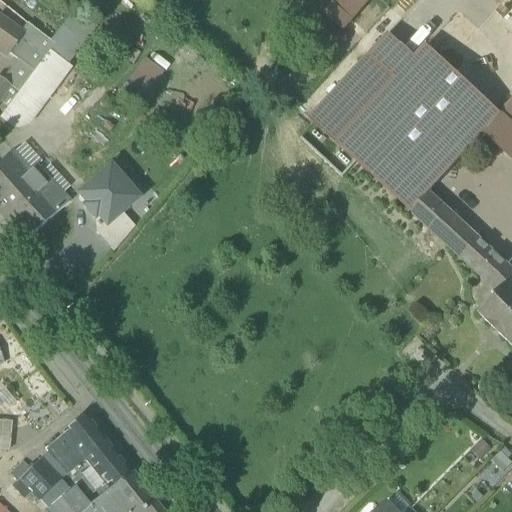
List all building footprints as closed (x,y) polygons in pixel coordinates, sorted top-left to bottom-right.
[(100,0),(66,0),(87,16),(100,0)] [(338,0),(333,6),(352,23),(372,0),(338,0)] [(54,48),(49,56),(66,68),(97,28),(74,10),(49,44),(54,48)] [(0,50),(6,54),(19,35),(0,22),(0,50)] [(54,48),(49,44),(26,25),(19,35),(49,56),(54,48)] [(49,56),(19,35),(6,54),(22,66),(35,75),(49,56)] [(395,83),(415,61),(389,37),(368,59),(395,83)] [(336,147),(410,215),(429,195),(483,137),(501,117),(500,116),(427,49),(415,61),(395,83),(336,147)] [(20,95),(0,122),(0,136),(4,139),(14,134),(18,137),(68,70),(66,68),(49,56),(35,75),(20,95)] [(310,122),(336,147),(395,83),(368,59),(310,122)] [(144,60),(117,97),(136,111),(164,74),(144,60)] [(22,66),(6,86),(9,88),(20,95),(35,75),(22,66)] [(0,100),(9,88),(6,86),(0,81),(0,100)] [(0,122),(20,95),(9,88),(0,100),(0,122)] [(511,102),(500,116),(501,117),(511,126),(511,102)] [(511,126),(501,117),(483,137),(511,162),(511,126)] [(29,175),(36,169),(41,164),(24,145),(12,156),(29,175)] [(0,164),(0,218),(23,244),(68,204),(61,197),(41,174),(36,169),(29,175),(12,156),(10,155),(0,164)] [(49,167),(41,174),(61,197),(69,190),(49,167)] [(96,218),(104,227),(105,228),(121,215),(137,200),(109,169),(77,196),(86,206),(83,209),(94,221),(96,218)] [(492,253),(429,195),(410,215),(429,232),(473,273),(492,253)] [(105,228),(104,227),(95,235),(112,254),(134,229),(121,215),(105,228)] [(473,273),(499,297),(511,284),(511,285),(511,272),(492,253),(473,273)] [(511,285),(511,284),(499,297),(479,317),(511,349),(511,285)] [(0,387),(0,409),(5,416),(16,406),(0,387)] [(62,435),(64,437),(85,463),(89,469),(104,487),(109,493),(130,475),(117,458),(102,440),(84,418),(62,435)] [(10,426),(0,424),(0,452),(7,453),(10,426)] [(65,478),(85,463),(64,437),(44,452),(47,455),(65,478)] [(482,442),(470,454),(480,464),(492,452),(482,442)] [(41,461),(62,482),(65,478),(47,455),(41,461)] [(511,465),(501,455),(492,465),(503,476),(511,466),(511,465)] [(62,482),(41,461),(30,472),(17,485),(29,497),(38,506),(40,504),(61,483),(62,482)] [(9,477),(17,485),(30,472),(21,464),(9,477)] [(89,469),(79,477),(94,495),(104,487),(89,469)] [(109,493),(108,493),(123,511),(144,511),(154,505),(130,475),(109,493)] [(73,490),(84,503),(94,495),(79,477),(69,485),(73,490)] [(61,483),(40,504),(47,511),(70,493),(61,483)] [(29,497),(17,485),(11,491),(24,503),(29,497)] [(104,487),(94,495),(99,501),(108,493),(109,493),(104,487)] [(84,511),(89,509),(86,506),(84,503),(73,490),(70,493),(47,511),(46,511),(84,511)] [(89,509),(91,511),(123,511),(108,493),(99,501),(89,509)] [(389,507),(393,511),(410,511),(398,499),(389,507)]
